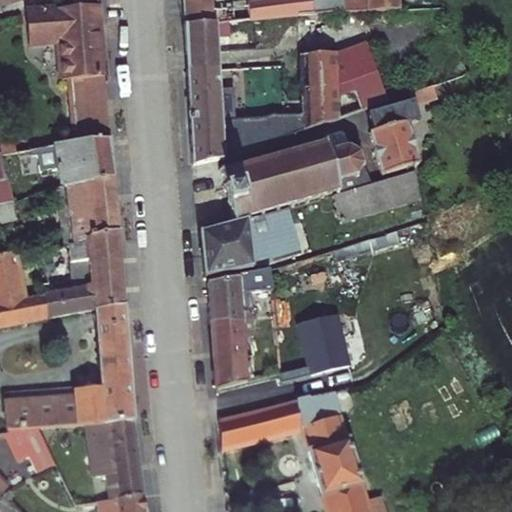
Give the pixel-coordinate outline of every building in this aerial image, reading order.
[(179,0),(180,24),(214,20),(313,8),(312,0),(179,0)] [(345,0),(312,0),(313,8),(330,7),(340,5),(346,5),(345,0)] [(98,6),(28,12),(31,46),(60,43),(62,83),(75,82),(81,146),(110,142),(98,6)] [(216,50),(214,20),(180,24),(182,53),(216,50)] [(376,87),(360,40),(332,50),(334,115),(351,109),(381,98),(376,87)] [(216,50),(182,53),(183,69),(217,67),(216,50)] [(334,115),(332,50),(298,51),(300,106),(252,108),(252,112),(236,112),(220,113),(218,91),(218,85),(217,67),(183,69),(190,162),(232,151),(334,115)] [(439,77),(412,87),(415,93),(378,106),(382,125),(371,128),(383,171),(423,160),(410,118),(425,113),(419,96),(442,88),(439,77)] [(404,90),(400,78),(376,87),(381,98),(404,90)] [(220,113),(236,112),(234,84),(218,85),(218,91),(220,113)] [(325,138),(216,165),(229,220),(287,205),(339,190),(371,182),(359,141),(354,139),(348,139),(346,130),(339,128),(324,134),(325,138)] [(111,163),(110,142),(81,146),(84,166),(111,163)] [(113,181),(111,163),(84,166),(81,146),(54,150),(60,193),(113,181)] [(0,167),(0,209),(12,205),(0,167)] [(371,182),(339,190),(346,218),(423,198),(417,169),(371,182)] [(117,233),(113,181),(60,193),(67,243),(117,233)] [(300,251),(287,205),(229,220),(194,230),(197,280),(300,251)] [(121,280),(117,233),(67,243),(66,243),(67,264),(88,261),(90,281),(91,288),(116,286),(116,280),(121,280)] [(0,327),(49,320),(47,303),(40,304),(39,297),(25,299),(17,253),(0,256),(0,327)] [(257,269),(202,284),(206,324),(239,317),(238,312),(242,311),(240,295),(261,291),(257,269)] [(124,309),(121,280),(116,280),(116,286),(91,288),(93,313),(124,309)] [(49,320),(93,313),(91,288),(90,281),(38,287),(39,297),(46,296),(47,303),(49,320)] [(133,421),(124,309),(93,313),(102,396),(76,399),(27,404),(29,431),(38,430),(92,425),(133,421)] [(247,316),(242,311),(238,312),(239,317),(206,324),(212,393),(249,383),(243,356),(250,354),(247,339),(251,339),(247,316)] [(76,390),(26,395),(27,404),(76,399),(76,390)] [(26,395),(3,397),(3,403),(4,420),(13,419),(11,405),(27,404),(26,395)] [(306,401),(215,425),(218,455),(301,434),(314,431),(312,424),(306,401)] [(9,435),(29,431),(27,404),(11,405),(13,419),(4,420),(6,436),(9,435)] [(339,417),(312,424),(314,431),(301,434),(322,511),(379,511),(375,496),(363,500),(339,417)] [(143,495),(133,421),(92,425),(99,470),(113,468),(116,490),(101,491),(102,496),(107,495),(107,499),(143,495)] [(29,431),(9,435),(18,463),(30,459),(35,473),(51,468),(38,430),(29,431)] [(0,480),(0,502),(11,492),(0,480)] [(145,511),(143,495),(107,499),(108,511),(145,511)]
